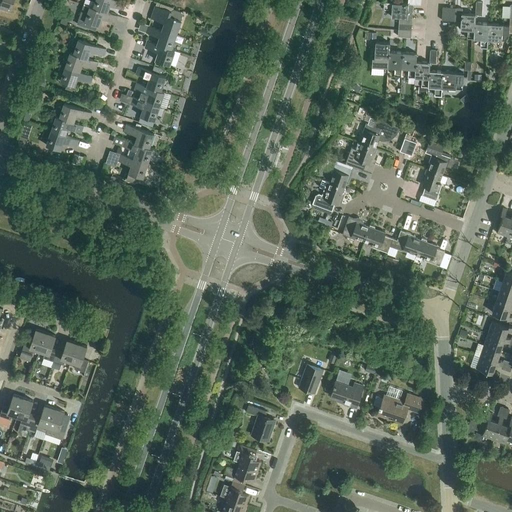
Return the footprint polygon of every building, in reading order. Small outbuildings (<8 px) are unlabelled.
[(0,0),(2,0),(0,6),(0,8),(11,12),(14,0),(0,0)] [(117,0),(95,0),(93,7),(107,12),(110,5),(123,10),(126,3),(117,0)] [(420,5),(420,0),(407,0),(408,3),(384,2),(383,9),(391,10),(391,17),(399,17),(407,17),(412,17),(413,4),(420,5)] [(93,7),(84,4),(77,24),(95,30),(97,25),(99,25),(102,17),(115,22),(117,15),(107,12),(93,7)] [(488,39),(505,40),(509,37),(509,33),(511,33),(511,4),(510,4),(509,17),(510,17),(510,24),(489,23),(488,39)] [(165,22),(162,30),(176,35),(181,20),(180,20),(183,13),(172,9),(171,11),(155,6),(151,18),(165,22)] [(455,8),(455,14),(455,21),(461,21),(461,29),(468,30),(467,38),(474,38),(475,22),(476,15),(475,15),(462,14),(462,9),(455,8)] [(69,17),(62,15),(60,22),(66,25),(69,17)] [(488,39),(489,23),(475,22),(474,38),(481,39),(480,47),(488,48),(488,39)] [(171,49),(176,35),(162,30),(149,25),(146,32),(160,37),(157,44),(171,49)] [(74,53),(87,58),(90,51),(103,55),(106,48),(79,39),(74,53)] [(157,44),(147,41),(145,47),(158,52),(156,60),(169,65),(174,50),(171,49),(157,44)] [(389,51),(389,52),(390,43),(375,43),(374,59),(381,59),(381,67),(388,67),(389,51)] [(389,52),(389,51),(388,67),(395,68),(394,76),(403,76),(404,69),(402,68),(403,53),(389,52)] [(87,58),(74,53),(70,52),(65,67),(79,71),(82,64),(95,68),(98,61),(87,58)] [(408,77),(415,77),(416,62),(417,54),(403,53),(402,68),(404,69),(408,69),(408,77)] [(430,71),(431,63),(430,62),(430,63),(416,62),(415,77),(422,78),(422,86),(428,87),(429,78),(429,71),(430,71)] [(93,76),(79,71),(65,67),(60,81),(75,86),(78,78),(90,82),(93,76)] [(161,91),(161,90),(165,76),(138,67),(136,74),(149,78),(147,85),(147,86),(161,91)] [(443,88),(443,72),(430,71),(429,71),(429,78),(428,87),(435,87),(435,96),(442,96),(443,88)] [(463,73),(443,72),(443,88),(462,89),(463,73)] [(164,91),(161,90),(161,91),(147,86),(147,85),(137,82),(134,89),(148,94),(146,100),(145,101),(159,106),(164,91)] [(496,89),(489,86),(486,98),(493,99),(496,89)] [(154,120),(159,106),(145,101),(146,100),(132,96),(130,103),(143,108),(141,115),(154,120)] [(64,103),(60,117),(74,122),(76,114),(89,119),(92,112),(64,103)] [(74,122),(60,117),(57,116),(52,130),(66,135),(68,128),(82,132),(84,125),(74,122)] [(364,133),(361,142),(375,147),(378,140),(379,141),(380,139),(380,138),(382,139),(384,139),(385,139),(386,139),(388,138),(389,138),(390,137),(392,137),(393,136),(394,135),(395,134),(396,132),(397,131),(398,132),(400,126),(376,118),(373,126),(366,123),(363,132),(364,133)] [(149,148),(149,147),(154,133),(126,124),(124,131),(137,135),(135,142),(135,143),(149,148)] [(66,135),(52,130),(47,145),(61,150),(64,142),(77,146),(79,139),(66,135)] [(21,136),(17,145),(25,148),(28,138),(21,136)] [(401,150),(406,152),(411,140),(405,138),(401,150)] [(135,143),(135,142),(125,139),(123,146),(136,151),(134,158),(133,158),(147,163),(152,148),(149,147),(149,148),(135,143)] [(413,154),(417,142),(411,140),(406,152),(413,154)] [(430,162),(428,169),(442,174),(446,165),(447,166),(451,156),(441,153),(444,145),(430,140),(425,152),(432,154),(429,162),(430,162)] [(377,147),(375,147),(361,142),(358,149),(351,146),(345,163),(349,165),(354,166),(353,167),(363,170),(367,162),(370,163),(373,152),(375,152),(377,147)] [(143,177),(147,163),(133,158),(134,158),(120,153),(118,160),(131,165),(126,179),(134,181),(136,175),(143,177)] [(348,181),(353,167),(354,166),(349,165),(345,163),(336,160),(332,172),(333,173),(330,182),(344,187),(347,181),(348,181)] [(428,169),(426,168),(425,173),(426,174),(422,185),(425,186),(422,194),(437,200),(443,182),(440,181),(442,174),(428,169)] [(346,188),(344,187),(330,182),(322,179),(320,186),(324,188),(322,194),(319,193),(316,194),(312,203),(332,210),(335,202),(338,203),(342,192),(344,193),(346,188)] [(497,232),(508,235),(511,222),(511,217),(505,215),(507,209),(503,207),(501,214),(503,214),(497,232)] [(356,237),(365,240),(370,226),(363,223),(364,222),(349,216),(342,234),(355,238),(356,237)] [(388,252),(390,246),(393,238),(384,235),(385,232),(375,228),(375,226),(370,224),(370,226),(365,240),(372,243),(371,246),(388,252)] [(390,246),(407,252),(408,250),(417,253),(422,239),(421,239),(415,237),(416,235),(401,230),(397,239),(393,238),(390,246)] [(422,239),(417,253),(424,256),(422,259),(440,265),(445,251),(436,248),(437,245),(426,241),(427,239),(422,237),(421,239),(422,239)] [(387,256),(383,267),(395,271),(399,259),(387,256)] [(511,272),(506,270),(503,281),(511,284),(511,272)] [(511,284),(503,281),(499,291),(511,295),(511,284)] [(511,303),(511,295),(499,291),(496,301),(511,307),(510,309),(511,309),(511,304),(511,303)] [(511,315),(508,314),(510,309),(511,307),(496,301),(492,312),(507,317),(507,319),(511,320),(511,315)] [(504,338),(505,337),(507,330),(511,331),(511,326),(509,325),(508,327),(492,321),(488,333),(504,338)] [(34,349),(39,351),(46,332),(36,328),(32,341),(26,339),(20,357),(30,360),(34,349)] [(46,332),(39,351),(45,352),(43,357),(53,361),(57,350),(52,348),(56,335),(46,332)] [(488,333),(484,344),(500,350),(503,341),(510,343),(511,339),(505,337),(504,338),(488,333)] [(65,360),(70,361),(77,343),(67,339),(63,352),(57,350),(53,361),(64,364),(65,360)] [(77,343),(70,361),(76,363),(74,368),(85,371),(88,360),(83,358),(87,346),(77,343)] [(500,350),(484,344),(480,356),(497,361),(496,364),(502,366),(504,361),(497,359),(500,350)] [(497,361),(480,356),(476,367),(492,373),(492,375),(498,377),(500,373),(493,371),(496,364),(497,361)] [(315,393),(323,369),(307,363),(298,387),(315,393)] [(374,373),(376,366),(368,363),(365,370),(374,373)] [(353,386),(336,380),(331,396),(338,398),(337,400),(356,407),(364,386),(354,383),(353,386)] [(11,414),(17,416),(23,397),(13,393),(9,406),(3,404),(0,413),(0,423),(7,426),(11,414)] [(420,412),(424,399),(407,393),(404,401),(384,394),(377,412),(387,415),(386,418),(401,423),(407,407),(420,412)] [(29,430),(35,415),(29,413),(34,401),(23,397),(17,416),(22,418),(21,422),(25,424),(23,428),(29,430)] [(268,439),(275,420),(265,416),(267,411),(248,404),(246,411),(258,415),(252,434),(268,439)] [(37,428),(47,431),(55,408),(45,405),(40,417),(35,415),(29,430),(35,432),(37,428)] [(55,408),(47,431),(46,433),(62,439),(66,426),(60,424),(65,411),(55,408)] [(499,422),(497,422),(491,419),(493,413),(488,411),(486,418),(488,418),(482,435),(494,439),(499,422)] [(500,415),(497,422),(499,422),(494,439),(505,443),(506,440),(511,426),(502,423),(504,417),(500,415)] [(477,422),(470,419),(467,430),(474,432),(477,422)] [(239,463),(258,470),(261,461),(254,458),(257,450),(239,444),(234,459),(239,461),(239,463)] [(51,466),(54,459),(42,454),(39,462),(51,466)] [(255,479),(258,470),(239,463),(233,481),(245,485),(248,476),(255,479)] [(233,481),(227,498),(246,504),(249,495),(242,493),(245,485),(233,481)] [(227,498),(221,511),(235,511),(236,511),(238,511),(243,511),(246,504),(227,498)]
